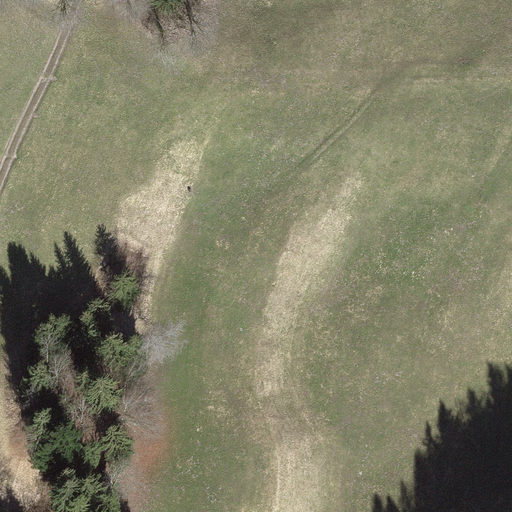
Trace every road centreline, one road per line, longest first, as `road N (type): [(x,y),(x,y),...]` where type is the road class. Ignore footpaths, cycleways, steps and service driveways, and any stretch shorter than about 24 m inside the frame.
road 1 (track): [(207,511),(193,336),(200,290),(231,234),(387,72),(416,63),(511,65)]
road 2 (track): [(0,188),(77,0)]
